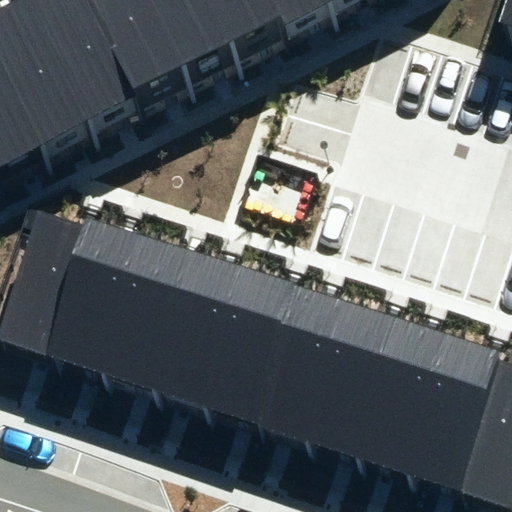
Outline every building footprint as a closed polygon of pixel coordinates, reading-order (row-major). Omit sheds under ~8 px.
[(85,117),(134,91),(86,0),(25,0),(24,1),(85,117)] [(180,67),(145,0),(86,0),(134,91),(180,67)] [(145,0),(180,67),(229,42),(207,0),(145,0)] [(281,15),(273,0),(207,0),(229,42),(281,15)] [(327,0),(273,0),(281,15),(285,22),(327,0)] [(511,0),(504,0),(498,21),(511,25),(511,0)] [(0,67),(39,141),(85,117),(24,1),(0,13),(0,67)] [(0,161),(39,141),(0,67),(0,161)] [(0,326),(0,339),(48,355),(90,229),(38,212),(0,326)] [(47,359),(100,377),(145,240),(92,222),(90,229),(48,355),(47,359)] [(100,377),(152,394),(197,257),(145,240),(100,377)] [(152,394),(203,410),(248,273),(197,257),(152,394)] [(203,410),(258,428),(303,291),(248,273),(203,410)] [(258,428),(305,444),(350,306),(303,291),(258,428)] [(305,444),(356,460),(402,323),(350,306),(305,444)] [(356,460),(410,478),(455,340),(402,323),(356,460)] [(410,478),(460,494),(502,365),(505,356),(455,340),(410,478)] [(511,368),(502,365),(460,494),(511,511),(511,368)]
